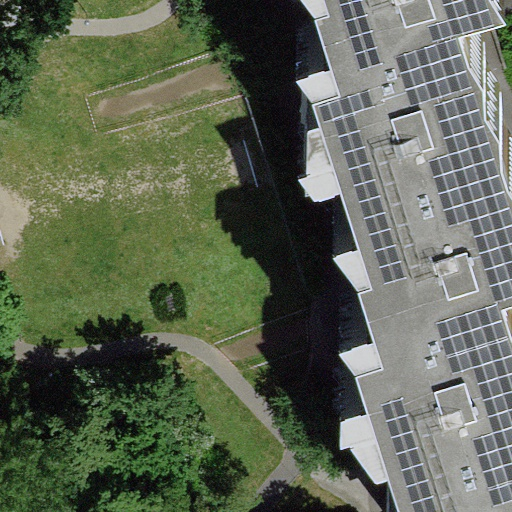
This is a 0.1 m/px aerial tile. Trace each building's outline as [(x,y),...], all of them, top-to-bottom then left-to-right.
[(485,27),(470,0),(449,0),(343,35),(315,44),(355,167),(506,117),(503,80),(487,56),(485,27)] [(331,0),(343,35),(449,0),(331,0)] [(511,127),(506,117),(355,167),(374,224),(361,228),(384,303),(511,263),(503,243),(511,240),(511,127)] [(511,265),(511,263),(384,303),(358,311),(397,434),(511,396),(511,265)] [(511,511),(511,396),(397,434),(422,511),(511,511)]
